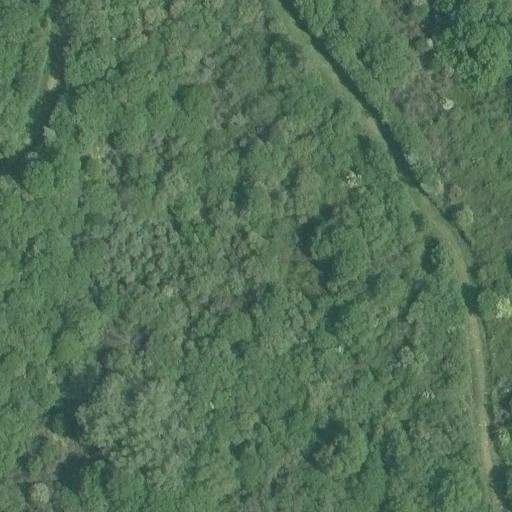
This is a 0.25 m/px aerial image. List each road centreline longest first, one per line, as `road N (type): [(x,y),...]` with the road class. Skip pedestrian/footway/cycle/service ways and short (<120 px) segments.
road 1 (track): [(505,511),(491,474),(481,353),(449,238),(277,0)]
road 2 (track): [(62,0),(34,139),(0,174)]
